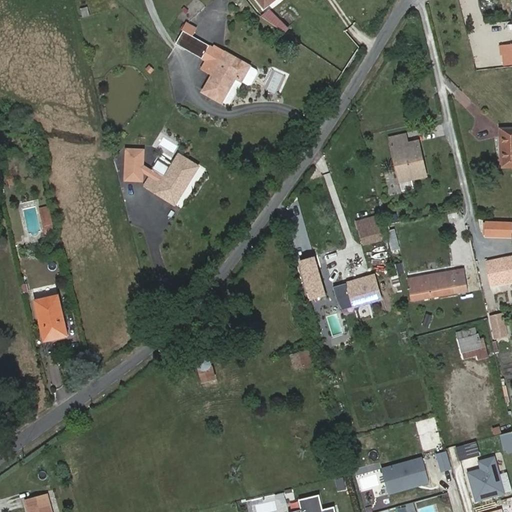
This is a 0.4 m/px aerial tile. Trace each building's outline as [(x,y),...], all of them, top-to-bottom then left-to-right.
[(258,0),(266,10),(278,0),(258,0)] [(80,9),(83,18),(91,15),(89,6),(80,9)] [(511,43),(502,44),(503,55),(511,54),(511,43)] [(209,63),(216,51),(213,48),(205,61),(209,63)] [(215,76),(205,93),(223,103),(237,79),(243,83),(252,69),(228,55),(217,49),(216,51),(209,63),(204,70),(215,76)] [(511,54),(503,55),(503,64),(511,62),(511,54)] [(501,166),(511,166),(511,127),(500,128),(501,166)] [(401,182),(427,176),(423,160),(418,161),(414,142),(409,144),(407,136),(391,139),(401,182)] [(419,141),(414,142),(418,161),(423,160),(419,141)] [(166,178),(155,171),(153,174),(142,169),(142,153),(125,154),(126,183),(142,182),(142,177),(152,177),(146,186),(161,196),(163,193),(177,202),(198,169),(180,157),(171,170),(166,178)] [(166,178),(171,170),(160,163),(155,171),(166,178)] [(175,205),(177,202),(163,193),(161,196),(175,205)] [(50,208),(40,210),(45,234),(55,231),(50,208)] [(385,239),(379,216),(357,222),(364,244),(385,239)] [(511,225),(511,223),(489,221),(488,236),(511,238),(511,237),(511,227),(511,225)] [(395,230),(387,232),(392,251),(400,249),(395,230)] [(491,285),(511,280),(511,257),(487,262),(491,285)] [(306,271),(304,265),(299,266),(309,299),(323,295),(315,268),(306,271)] [(407,281),(411,301),(465,291),(462,275),(451,276),(451,272),(407,281)] [(334,288),(340,311),(359,306),(373,302),(380,299),(374,276),(334,288)] [(38,301),(46,340),(68,335),(59,296),(38,301)] [(489,315),(492,329),(505,326),(501,313),(489,315)] [(475,326),(457,331),(462,351),(474,348),(476,355),(477,359),(488,356),(483,336),(479,337),(477,332),(476,332),(475,326)] [(505,327),(492,329),(494,338),(507,336),(505,327)] [(474,348),(462,351),(464,358),(476,355),(474,348)] [(290,355),(298,378),(316,372),(309,349),(290,355)] [(197,363),(197,365),(198,367),(199,369),(200,369),(203,381),(214,378),(211,367),(212,365),(212,363),(212,361),(211,359),(210,358),(208,356),(206,356),(204,356),(202,356),(200,357),(198,359),(197,361),(197,363)] [(499,424),(492,427),(494,434),(501,431),(499,424)] [(495,457),(480,461),(482,469),(469,473),(477,500),(505,492),(495,457)] [(421,458),(383,468),(390,493),(428,483),(421,458)] [(24,502),(26,511),(49,511),(45,496),(24,502)] [(319,496),(301,500),(303,510),(295,511),(334,511),(334,509),(322,511),(319,496)]
